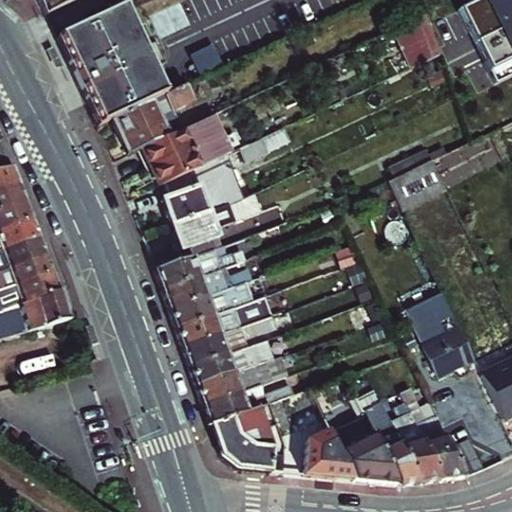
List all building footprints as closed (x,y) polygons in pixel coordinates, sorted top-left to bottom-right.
[(39,0),(47,16),(80,0),(39,0)] [(420,0),(426,16),(440,56),(455,100),(468,136),(511,123),(511,73),(487,0),(420,0)] [(59,38),(101,127),(117,121),(166,97),(123,7),(59,38)] [(407,72),(431,61),(414,24),(390,35),(407,72)] [(166,97),(117,121),(133,155),(147,148),(173,135),(186,129),(192,126),(183,107),(194,101),(187,87),(166,97)] [(241,152),(222,113),(192,126),(186,129),(204,169),(226,159),(241,152)] [(204,169),(186,129),(173,135),(147,148),(166,188),(171,185),(204,169)] [(260,143),(241,152),(247,165),(266,155),(260,143)] [(387,171),(394,184),(432,166),(446,159),(442,151),(427,158),(425,152),(387,171)] [(177,198),(169,201),(172,209),(164,212),(170,228),(171,228),(209,214),(246,201),(226,159),(204,169),(171,185),(177,198)] [(394,184),(387,187),(402,217),(446,196),(432,166),(394,184)] [(0,170),(0,193),(14,189),(7,169),(2,170),(0,170)] [(0,214),(20,209),(14,189),(0,193),(0,214)] [(171,228),(170,228),(180,254),(219,241),(215,231),(262,215),(256,197),(246,201),(209,214),(171,228)] [(161,204),(164,212),(172,209),(169,201),(161,204)] [(0,214),(0,233),(26,225),(20,209),(0,214)] [(0,233),(0,253),(32,243),(26,225),(0,233)] [(0,253),(0,274),(38,261),(32,243),(0,253)] [(194,262),(157,274),(164,294),(223,274),(224,273),(238,269),(234,257),(219,262),(216,254),(194,262)] [(0,274),(0,293),(6,291),(45,279),(38,261),(0,274)] [(164,294),(171,313),(209,300),(231,292),(224,273),(223,274),(164,294)] [(484,274),(475,278),(482,290),(490,286),(484,274)] [(6,291),(0,293),(0,314),(51,298),(45,279),(6,291)] [(209,300),(216,319),(228,314),(224,306),(231,303),(234,312),(255,306),(251,293),(239,297),(236,290),(231,292),(209,300)] [(51,298),(0,314),(0,324),(1,327),(0,327),(0,338),(57,321),(56,313),(51,298)] [(209,300),(171,313),(177,332),(216,319),(209,300)] [(231,303),(224,306),(228,314),(234,312),(231,303)] [(216,319),(177,332),(184,352),(223,338),(235,334),(241,332),(273,321),(269,309),(260,313),(257,304),(255,306),(234,312),(228,314),(216,319)] [(379,305),(360,312),(369,331),(388,324),(379,305)] [(437,349),(424,356),(438,385),(475,367),(461,338),(455,327),(450,329),(455,340),(437,349)] [(391,331),(381,334),(385,346),(397,342),(391,331)] [(223,338),(184,352),(192,372),(230,358),(248,352),(241,332),(235,334),(223,338)] [(421,348),(424,356),(437,349),(433,342),(421,348)] [(230,358),(192,372),(198,390),(275,363),(268,345),(248,352),(230,358)] [(198,390),(205,409),(244,396),(260,390),(289,380),(282,361),(275,363),(198,390)] [(248,406),(251,416),(263,411),(260,402),(264,401),(260,390),(244,396),(248,406)] [(297,400),(294,390),(264,401),(260,402),(263,411),(270,409),(272,408),(297,400)] [(205,409),(212,430),(251,416),(248,406),(244,396),(205,409)] [(463,396),(457,399),(475,436),(491,429),(477,401),(468,405),(463,396)] [(409,401),(401,405),(410,424),(419,419),(409,401)] [(401,490),(382,455),(365,422),(356,403),(334,414),(343,431),(333,436),(356,485),(392,489),(401,490)] [(382,414),(391,430),(421,490),(442,489),(410,424),(401,405),(382,414)] [(251,416),(212,430),(224,462),(236,474),(356,485),(333,436),(326,422),(296,433),(292,421),(279,426),(272,408),(270,409),(263,411),(251,416)] [(456,463),(432,413),(410,424),(442,489),(447,489),(463,487),(467,485),(456,463)] [(391,430),(382,414),(365,422),(382,455),(401,490),(414,490),(421,490),(391,430)] [(472,455),(456,463),(467,485),(476,481),(484,478),(472,455)]
